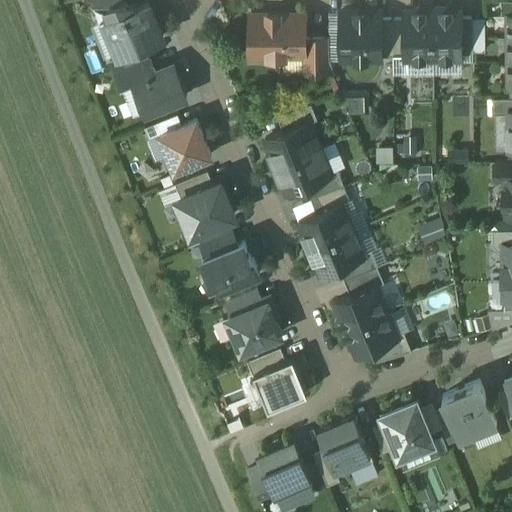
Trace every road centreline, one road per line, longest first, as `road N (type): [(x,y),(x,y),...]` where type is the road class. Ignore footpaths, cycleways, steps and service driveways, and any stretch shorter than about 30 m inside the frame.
road 1 (unclassified): [(230,511),(104,217),(23,0)]
road 2 (residential): [(193,0),(192,29),(338,398)]
road 3 (residential): [(511,341),(338,398)]
